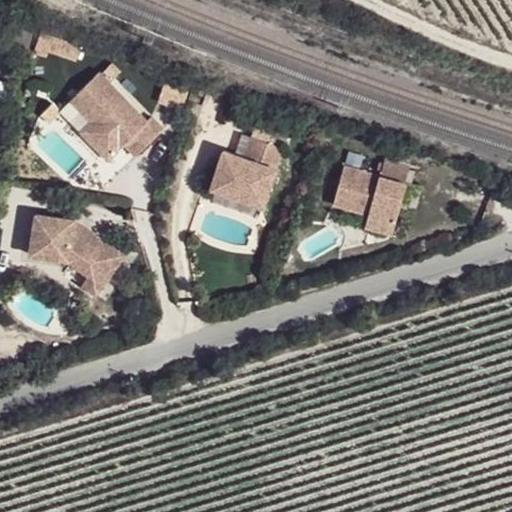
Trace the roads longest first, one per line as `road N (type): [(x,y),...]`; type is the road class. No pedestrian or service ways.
road 1 (residential): [(511,248),(0,402)]
road 2 (track): [(364,0),(511,64)]
